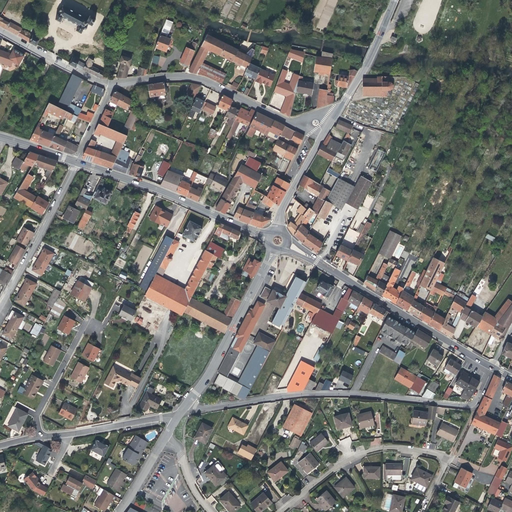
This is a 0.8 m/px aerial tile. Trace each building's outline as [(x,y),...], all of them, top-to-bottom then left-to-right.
[(327,0),(318,28),(327,30),(336,0),(327,0)] [(81,33),(84,29),(85,30),(86,29),(87,28),(87,27),(89,24),(92,26),(96,19),(90,16),(88,20),(63,6),(55,19),(60,22),(63,18),(71,22),(79,26),(76,31),(81,33)] [(160,35),(167,38),(172,22),(166,19),(160,35)] [(10,22),(10,24),(6,29),(17,36),(21,30),(22,28),(10,22)] [(21,30),(17,36),(29,42),(32,36),(29,34),(29,33),(25,31),(24,32),(21,30)] [(190,72),(197,74),(202,63),(208,51),(209,49),(212,51),(233,61),(238,50),(207,34),(189,71),(190,72)] [(33,35),(32,36),(29,42),(36,46),(40,39),(33,35)] [(171,39),(167,38),(160,35),(155,48),(166,51),(168,45),(171,39)] [(188,66),(194,51),(191,49),(187,47),(180,63),(188,66)] [(249,64),(252,57),(248,56),(241,52),(241,51),(244,52),(245,51),(239,48),(238,50),(233,61),(236,63),(236,64),(240,66),(239,68),(241,68),(241,67),(245,68),(244,70),(246,71),(249,63),(249,64)] [(0,49),(0,62),(11,67),(13,62),(19,66),(24,56),(13,49),(11,54),(9,53),(9,54),(8,53),(7,53),(7,52),(0,49)] [(288,56),(303,62),(304,54),(290,50),(288,56)] [(152,63),(158,64),(160,57),(153,55),(152,63)] [(121,63),(117,77),(126,78),(128,70),(131,59),(122,56),(120,63),(121,63)] [(330,74),(332,59),(321,57),(316,56),(314,72),(330,74)] [(79,61),(72,57),(68,64),(75,68),(76,66),(79,61)] [(85,65),(83,70),(88,72),(102,78),(102,77),(104,73),(104,72),(91,66),(94,61),(88,58),(85,65)] [(76,66),(83,70),(85,65),(79,61),(76,66)] [(227,75),(227,74),(202,63),(197,74),(207,76),(209,77),(212,78),(217,81),(220,76),(225,79),(227,75)] [(249,64),(249,63),(246,71),(245,74),(249,76),(248,78),(249,79),(251,79),(252,77),(256,79),(261,69),(260,68),(256,67),(257,65),(255,64),(254,65),(249,64)] [(140,68),(137,76),(145,75),(147,66),(142,65),(141,68),(140,68)] [(275,75),(261,69),(256,79),(255,81),(261,84),(262,82),(263,83),(264,83),(264,84),(270,87),(275,75)] [(290,117),(296,92),(299,76),(294,74),(289,85),(283,82),(287,71),(282,69),(274,91),(282,95),(287,96),(280,113),(290,117)] [(76,90),(82,79),(72,74),(67,85),(76,90)] [(303,76),(300,76),(299,76),(296,92),(306,94),(312,95),(314,83),(302,81),(303,76)] [(347,86),(348,87),(349,77),(342,76),(342,77),(339,76),(339,81),(336,80),(336,84),(339,85),(341,85),(340,86),(347,87),(347,86)] [(362,82),(363,95),(381,95),(381,97),(382,97),(382,96),(391,95),(391,90),(392,88),(393,88),(393,87),(393,85),(393,84),(391,82),(390,82),(388,82),(388,80),(388,76),(382,76),(382,77),(377,77),(377,79),(362,79),(362,82)] [(231,88),(236,91),(239,85),(234,81),(231,88)] [(158,95),(165,94),(164,82),(156,84),(148,85),(150,97),(158,95)] [(196,97),(201,85),(192,83),(186,95),(195,99),(196,97)] [(67,85),(64,91),(73,96),(76,90),(67,85)] [(104,89),(93,85),(90,91),(103,96),(105,92),(104,89)] [(327,92),(327,90),(321,89),(318,108),(325,106),(327,93),(327,92)] [(73,97),(73,96),(64,91),(56,106),(67,112),(74,115),(77,117),(79,113),(81,109),(75,105),(70,103),(73,97)] [(109,104),(116,107),(117,104),(121,95),(116,92),(114,92),(110,101),(109,104)] [(330,93),(327,93),(325,106),(332,103),(333,96),(329,96),(330,93)] [(129,107),(133,101),(132,100),(127,97),(121,95),(117,104),(127,110),(128,110),(129,107)] [(230,106),(233,100),(228,98),(223,95),(218,106),(228,111),(230,106)] [(195,99),(187,116),(192,118),(194,115),(195,115),(197,112),(199,113),(201,109),(205,102),(205,101),(200,99),(196,97),(195,99)] [(216,107),(205,102),(201,109),(212,114),(216,107)] [(64,117),(67,112),(56,106),(49,103),(42,116),(45,118),(48,112),(63,119),(64,117)] [(235,119),(239,110),(236,109),(230,106),(228,111),(225,116),(230,119),(234,121),(235,119)] [(239,110),(235,119),(240,122),(244,124),(248,125),(255,111),(251,109),(249,112),(246,111),(241,108),(239,110)] [(107,127),(114,113),(106,110),(103,115),(99,124),(107,127)] [(133,123),(136,117),(138,113),(137,113),(134,112),(132,111),(125,126),(131,128),(133,123)] [(71,120),(74,115),(67,112),(64,117),(71,120)] [(79,113),(77,117),(90,122),(92,119),(94,115),(87,112),(86,115),(79,113)] [(257,112),(250,126),(256,129),(267,135),(274,120),(266,116),(257,112)] [(240,122),(235,119),(234,121),(231,127),(228,133),(233,135),(240,122)] [(279,123),(274,120),(267,135),(277,140),(277,139),(278,139),(280,134),(284,126),(279,123)] [(337,124),(336,128),(349,134),(352,126),(339,120),(337,124)] [(30,140),(39,143),(43,130),(39,129),(40,127),(39,127),(41,124),(39,122),(30,140)] [(92,149),(87,148),(83,157),(83,159),(97,163),(112,168),(119,154),(127,136),(121,133),(107,127),(99,124),(94,134),(99,136),(100,133),(117,141),(110,156),(92,149)] [(57,131),(54,135),(58,137),(63,127),(60,125),(57,131)] [(131,129),(131,128),(125,126),(121,133),(127,136),(131,129)] [(252,137),(256,129),(250,126),(246,134),(252,137)] [(291,139),(296,131),(289,128),(284,126),(280,134),(291,139)] [(48,132),(43,130),(39,143),(44,145),(49,147),(54,135),(57,131),(49,128),(48,132)] [(208,135),(214,138),(217,132),(211,129),(208,135)] [(304,135),(296,131),(291,139),(300,144),(304,135)] [(337,152),(341,144),(332,140),(333,137),(328,134),(322,145),(317,153),(332,161),(335,156),(337,152)] [(58,137),(54,135),(49,147),(58,150),(63,151),(67,142),(58,137)] [(91,139),(87,148),(92,149),(96,142),(91,139)] [(272,150),(284,155),(289,145),(278,139),(277,139),(277,140),(272,150)] [(337,152),(345,156),(351,145),(343,141),(342,143),(341,144),(337,152)] [(78,147),(67,142),(63,151),(72,154),(75,153),(78,147)] [(298,149),(289,145),(284,155),(292,160),(298,149)] [(378,149),(368,168),(375,172),(385,152),(378,149)] [(256,155),(256,154),(249,151),(246,155),(250,157),(254,159),(256,155)] [(24,161),(23,163),(29,165),(32,166),(34,164),(38,155),(34,153),(29,152),(24,161)] [(343,161),(345,156),(337,152),(335,156),(343,161)] [(131,160),(119,154),(112,168),(119,171),(125,173),(127,171),(131,160)] [(48,170),(53,171),(57,163),(58,162),(48,158),(38,155),(34,164),(39,166),(48,170)] [(23,163),(24,161),(16,157),(11,166),(19,170),(20,168),(23,163)] [(250,157),(244,167),(261,176),(263,173),(257,170),(261,163),(254,159),(250,157)] [(279,170),(285,172),(288,162),(282,160),(279,170)] [(29,165),(23,163),(20,168),(25,171),(29,165)] [(144,166),(137,164),(133,163),(130,174),(136,176),(140,178),(144,166)] [(158,174),(164,177),(168,170),(170,166),(164,163),(158,174)] [(240,165),(234,177),(242,181),(255,188),(261,176),(244,167),(240,165)] [(188,168),(185,175),(190,178),(193,171),(188,168)] [(338,177),(340,173),(328,169),(326,173),(338,177)] [(48,179),(53,171),(48,170),(44,176),(48,179)] [(160,185),(176,191),(181,181),(183,176),(168,170),(164,177),(160,185)] [(205,184),(206,182),(208,178),(197,173),(196,177),(201,179),(200,182),(205,184)] [(206,182),(211,184),(215,176),(210,173),(208,178),(206,182)] [(25,191),(33,177),(28,174),(14,197),(31,207),(37,198),(25,191)] [(216,175),(215,176),(211,184),(211,185),(214,187),(219,177),(216,175)] [(312,192),(315,194),(318,195),(323,187),(323,186),(304,175),(299,185),(306,189),(312,192)] [(0,194),(1,195),(8,183),(4,180),(5,179),(0,176),(0,194)] [(372,182),(361,176),(354,187),(345,203),(358,210),(372,182)] [(228,182),(219,177),(214,187),(218,189),(223,191),(228,182)] [(230,205),(242,181),(234,177),(222,200),(230,205)] [(277,177),(267,197),(274,202),(278,206),(284,194),(289,184),(277,177)] [(354,187),(338,178),(331,191),(326,201),(332,205),(342,210),(345,203),(354,187)] [(191,187),(192,185),(189,184),(181,181),(176,191),(182,194),(186,196),(191,187)] [(104,189),(98,186),(93,196),(92,197),(106,204),(108,199),(110,200),(111,197),(110,196),(111,194),(112,193),(111,191),(110,191),(107,189),(104,188),(104,189)] [(198,201),(203,190),(199,188),(197,190),(191,187),(186,196),(192,199),(198,201)] [(318,195),(318,197),(326,201),(331,191),(323,187),(318,195)] [(86,210),(90,201),(83,198),(85,194),(86,192),(87,189),(83,188),(75,205),(85,210),(86,210)] [(49,203),(38,196),(37,198),(31,207),(42,214),(45,208),(49,203)] [(273,204),(274,202),(267,197),(265,196),(262,201),(271,207),(273,204)] [(318,215),(326,201),(318,197),(312,210),(314,212),(318,215)] [(230,205),(222,200),(215,209),(225,213),(228,208),(230,205)] [(326,201),(318,215),(325,219),(332,205),(326,201)] [(244,210),(253,213),(255,209),(256,207),(247,204),(244,210)] [(300,213),(293,223),(293,224),(294,222),(296,223),(302,213),(304,214),(307,210),(301,205),(299,208),(297,211),(300,213)] [(80,211),(69,206),(66,212),(63,218),(66,220),(66,221),(68,222),(69,221),(73,223),(80,211)] [(161,210),(162,209),(156,206),(149,219),(160,224),(160,223),(167,227),(173,215),(166,211),(165,212),(163,211),(161,210)] [(239,207),(234,217),(239,220),(244,210),(239,207)] [(309,233),(309,232),(304,226),(309,220),(308,219),(314,212),(312,210),(309,207),(307,210),(304,214),(303,216),(305,218),(298,228),(293,235),(298,239),(303,243),(309,233)] [(85,210),(77,227),(83,229),(89,218),(92,213),(86,210),(85,210)] [(249,223),(253,213),(244,210),(239,220),(245,222),(249,223)] [(140,214),(134,211),(127,226),(132,229),(136,221),(140,214)] [(265,217),(253,213),(249,223),(255,225),(259,227),(262,227),(270,221),(270,219),(265,217)] [(294,222),(293,224),(298,228),(305,218),(303,216),(304,214),(302,213),(296,223),(294,222)] [(195,242),(202,227),(196,224),(190,221),(183,235),(195,242)] [(290,222),(287,226),(293,235),(298,228),(293,224),(293,223),(290,222)] [(229,236),(232,229),(227,226),(220,223),(215,233),(220,236),(220,237),(227,240),(229,239),(230,236),(229,236)] [(35,233),(24,227),(17,241),(26,246),(29,240),(30,238),(32,239),(35,233)] [(353,249),(361,233),(357,232),(349,228),(341,243),(353,249)] [(240,232),(232,229),(229,236),(230,236),(237,239),(240,232)] [(401,236),(390,231),(379,253),(390,259),(401,236)] [(317,253),(323,243),(309,233),(303,243),(309,248),(317,253)] [(361,233),(353,249),(356,251),(364,235),(361,233)] [(160,266),(174,240),(170,238),(166,236),(152,263),(160,266)] [(174,252),(179,242),(174,240),(160,266),(165,269),(169,261),(171,260),(172,258),(171,257),(174,252)] [(348,261),(353,249),(341,243),(336,255),(342,258),(348,261)] [(17,245),(7,261),(16,266),(21,257),(25,250),(17,245)] [(48,264),(53,254),(54,253),(44,248),(41,254),(38,259),(48,264)] [(356,251),(353,249),(348,261),(352,263),(355,264),(359,266),(364,255),(356,251)] [(184,311),(191,298),(201,279),(213,254),(206,250),(198,265),(185,290),(183,294),(153,278),(147,290),(145,295),(182,315),(184,311)] [(53,254),(48,264),(52,266),(57,256),(53,254)] [(445,263),(433,257),(426,271),(424,276),(420,284),(420,285),(431,290),(435,282),(442,269),(443,266),(445,263)] [(252,279),(260,263),(260,262),(260,260),(257,258),(255,260),(254,259),(254,261),(253,260),(249,258),(242,273),(242,274),(243,275),(247,277),(247,276),(252,279)] [(35,265),(32,270),(41,275),(48,264),(38,259),(35,265)] [(387,264),(388,264),(395,268),(397,264),(398,263),(390,259),(388,263),(387,264)] [(156,274),(160,266),(152,263),(140,287),(147,290),(153,278),(156,274)] [(388,264),(387,264),(385,263),(384,263),(375,279),(379,281),(383,273),(388,264)] [(160,266),(156,274),(161,277),(165,269),(160,266)] [(397,269),(395,268),(390,278),(386,285),(381,295),(388,299),(396,304),(403,290),(404,288),(399,286),(397,290),(392,287),(398,273),(400,270),(397,269)] [(0,283),(5,286),(8,280),(11,275),(4,271),(2,270),(0,274),(0,283)] [(404,288),(403,290),(406,293),(416,273),(416,272),(412,271),(404,288)] [(383,273),(379,281),(386,285),(390,278),(383,273)] [(153,278),(183,294),(185,290),(161,277),(156,274),(153,278)] [(375,291),(379,281),(375,279),(367,275),(363,283),(369,287),(375,291)] [(295,277),(285,296),(273,290),(272,291),(269,289),(266,294),(262,292),(260,297),(267,301),(279,307),(271,323),(279,327),(281,324),(283,325),(282,328),(291,312),(296,302),(295,302),(301,292),(306,282),(295,277)] [(37,284),(27,278),(24,285),(21,290),(31,295),(37,284)] [(84,284),(91,288),(94,283),(86,279),(84,284)] [(85,300),(91,288),(84,284),(78,281),(71,293),(78,297),(85,300)] [(322,281),(316,290),(319,292),(318,294),(323,297),(324,295),(328,297),(333,287),(333,286),(332,285),(330,284),(329,284),(328,284),(328,285),(326,284),(322,281)] [(381,295),(386,285),(379,281),(375,291),(378,293),(381,295)] [(435,292),(443,296),(444,294),(445,291),(447,288),(435,282),(431,290),(430,294),(434,296),(435,292)] [(61,292),(58,290),(47,284),(47,286),(55,290),(47,305),(49,306),(52,308),(61,292)] [(349,288),(342,298),(348,301),(354,291),(349,288)] [(27,302),(31,295),(21,290),(18,295),(15,301),(24,306),(25,305),(27,307),(29,303),(27,302)] [(406,293),(403,290),(396,304),(401,307),(407,311),(414,298),(414,297),(406,293)] [(358,306),(363,297),(354,291),(348,301),(347,303),(350,304),(351,302),(358,306)] [(445,291),(444,294),(454,300),(456,296),(445,291)] [(456,296),(467,303),(469,299),(465,296),(465,295),(458,291),(456,296)] [(301,292),(295,302),(296,302),(316,313),(319,308),(321,304),(302,294),(303,293),(301,292)] [(465,306),(470,309),(477,297),(472,294),(469,299),(467,303),(465,306)] [(465,306),(467,303),(456,296),(454,300),(451,306),(451,307),(459,311),(461,313),(465,306)] [(231,319),(240,301),(232,297),(223,315),(231,319)] [(336,309),(343,312),(345,308),(347,303),(348,301),(342,298),(341,297),(336,309)] [(358,313),(360,309),(367,314),(368,314),(369,312),(374,303),(369,300),(363,297),(358,306),(357,308),(358,308),(356,312),(358,313)] [(223,315),(191,298),(184,311),(224,332),(231,319),(223,315)] [(413,314),(418,317),(424,306),(415,301),(415,299),(414,298),(407,311),(413,314)] [(511,301),(508,299),(494,317),(498,320),(511,302),(511,301)] [(237,341),(244,344),(264,305),(257,301),(253,309),(251,308),(236,336),(239,338),(237,341)] [(424,321),(428,324),(434,313),(437,307),(434,305),(433,306),(426,302),(424,306),(418,317),(424,321)] [(511,302),(498,320),(495,325),(490,334),(491,335),(502,341),(504,337),(503,336),(501,335),(511,316),(511,302)] [(369,312),(381,319),(386,310),(380,307),(374,303),(369,312)] [(131,321),(136,311),(124,305),(119,314),(123,316),(127,319),(131,321)] [(466,322),(472,310),(470,309),(465,306),(461,313),(462,313),(460,317),(460,318),(466,322)] [(339,320),(343,312),(336,309),(332,315),(329,313),(319,308),(316,313),(311,323),(312,323),(332,333),(336,326),(339,320)] [(386,310),(381,319),(385,322),(388,316),(390,312),(386,310)] [(482,316),(479,314),(475,312),(472,310),(466,322),(468,323),(476,327),(477,326),(482,316)] [(18,328),(24,317),(13,311),(11,315),(9,319),(10,320),(8,323),(18,328)] [(495,325),(498,320),(494,317),(485,312),(482,316),(477,326),(484,330),(490,334),(495,325)] [(445,319),(434,313),(428,324),(433,327),(439,330),(445,319)] [(75,321),(65,316),(58,329),(68,334),(72,327),(75,321)] [(401,324),(388,316),(385,322),(381,330),(400,342),(401,341),(407,345),(411,339),(415,332),(401,324)] [(511,316),(501,335),(503,336),(511,320),(511,316)] [(456,327),(453,325),(452,326),(451,325),(452,324),(449,323),(450,320),(449,320),(449,318),(446,317),(445,319),(439,330),(446,334),(451,337),(455,329),(456,327)] [(354,328),(356,324),(351,321),(348,326),(348,327),(353,330),(354,328)] [(12,339),(18,328),(8,323),(6,327),(4,331),(3,330),(1,333),(12,339)] [(35,323),(30,333),(37,336),(42,326),(35,323)] [(426,348),(432,338),(425,334),(418,329),(415,332),(411,339),(426,348)] [(254,343),(258,345),(270,351),(275,341),(259,332),(254,343)] [(237,341),(239,338),(236,336),(233,342),(231,347),(233,348),(237,341)] [(240,352),(244,344),(237,341),(233,348),(235,349),(240,352)] [(508,356),(511,358),(511,344),(507,342),(505,347),(504,349),(502,354),(508,356)] [(100,349),(89,343),(86,348),(87,348),(83,356),(93,361),(100,349)] [(61,350),(51,345),(43,361),(51,365),(55,358),(56,359),(61,350)] [(261,369),(270,351),(258,345),(239,381),(238,383),(229,379),(231,376),(228,375),(230,371),(225,368),(235,349),(233,348),(231,347),(217,372),(219,373),(214,384),(238,396),(237,396),(244,400),(245,399),(261,369)] [(397,354),(383,345),(379,352),(393,361),(397,354)] [(235,349),(225,368),(230,371),(240,352),(235,349)] [(320,349),(319,349),(313,360),(317,362),(323,351),(320,349)] [(427,359),(438,366),(443,357),(439,354),(438,353),(438,352),(433,349),(427,359)] [(405,353),(399,350),(397,354),(393,361),(399,364),(405,353)] [(455,362),(450,359),(445,368),(444,371),(454,377),(461,366),(455,362)] [(287,392),(303,390),(309,379),(314,367),(301,360),(287,388),(287,392)] [(89,368),(79,362),(75,370),(71,377),(81,383),(89,368)] [(119,381),(119,380),(128,385),(129,383),(136,387),(141,378),(133,374),(132,376),(131,375),(113,366),(105,383),(113,387),(116,381),(117,381),(118,381),(119,381)] [(417,376),(401,367),(394,379),(410,388),(417,376)] [(353,376),(343,370),(339,378),(343,380),(345,381),(345,382),(349,384),(353,376)] [(470,376),(462,372),(455,384),(465,390),(461,396),(467,399),(468,400),(472,393),(473,393),(480,381),(472,377),(470,376)] [(43,380),(32,375),(25,388),(23,393),(33,398),(36,393),(35,393),(36,392),(37,390),(43,380)] [(484,396),(491,399),(500,378),(494,375),(484,396)] [(426,382),(417,376),(410,388),(415,391),(419,393),(426,382)] [(315,390),(318,384),(309,379),(303,390),(309,390),(315,390)] [(326,379),(324,384),(320,390),(328,390),(332,382),(326,379)] [(427,389),(434,393),(439,385),(437,383),(438,382),(434,380),(433,381),(432,380),(427,389)] [(508,394),(511,396),(511,384),(507,381),(502,391),(508,394)] [(320,390),(324,384),(319,382),(318,384),(315,390),(320,390)] [(150,387),(139,407),(147,410),(150,405),(157,408),(158,405),(159,404),(162,405),(164,401),(151,394),(154,389),(150,387)] [(435,394),(434,393),(427,389),(422,397),(432,398),(435,394)] [(506,406),(507,407),(511,396),(508,394),(503,404),(506,406)] [(491,399),(484,396),(481,402),(476,412),(471,423),(495,434),(500,423),(496,421),(485,416),(486,414),(485,414),(491,399)] [(64,403),(59,413),(64,416),(65,415),(72,419),(77,409),(64,403)] [(300,403),(299,406),(310,412),(312,409),(306,406),(300,403)] [(299,406),(295,404),(283,427),(301,436),(312,413),(310,412),(299,406)] [(428,412),(427,418),(435,420),(437,407),(429,405),(428,412)] [(14,429),(19,431),(21,426),(28,414),(17,409),(8,426),(13,428),(15,428),(14,429)] [(426,425),(427,418),(428,412),(413,410),(412,418),(413,418),(412,423),(418,423),(421,424),(426,425)] [(374,424),(371,412),(357,415),(360,428),(366,427),(374,424)] [(352,425),(348,413),(334,416),(336,424),(337,423),(338,428),(344,427),(347,426),(347,427),(352,425)] [(232,418),(228,426),(244,435),(248,425),(240,421),(240,422),(232,418)] [(495,434),(501,437),(507,423),(501,421),(500,423),(495,434)] [(205,443),(212,428),(203,423),(198,431),(199,432),(198,433),(196,438),(205,443)] [(449,427),(442,423),(437,434),(445,437),(453,441),(458,431),(449,427)] [(316,438),(310,443),(316,451),(322,446),(328,442),(322,433),(316,438)] [(141,450),(146,441),(136,435),(128,448),(141,455),(143,452),(141,450)] [(310,443),(316,438),(314,435),(307,440),(310,443)] [(299,439),(294,437),(290,444),(294,446),(297,448),(301,441),(299,439)] [(102,442),(96,439),(90,450),(104,457),(109,446),(102,442)] [(506,461),(511,447),(511,446),(498,440),(494,447),(501,451),(498,458),(506,461)] [(298,449),(304,452),(307,446),(301,443),(298,449)] [(49,458),(53,450),(44,445),(42,449),(36,460),(45,465),(47,461),(46,460),(47,457),(49,458)] [(242,445),(238,453),(251,460),(256,449),(248,445),(246,447),(242,445)] [(141,455),(128,448),(122,458),(133,464),(136,458),(139,459),(141,455)] [(89,455),(100,460),(102,456),(91,451),(89,455)] [(310,453),(298,463),(307,473),(314,468),(319,464),(310,453)] [(282,475),(288,471),(281,462),(268,472),(275,481),(282,475)] [(216,469),(220,473),(225,469),(221,464),(216,469)] [(392,474),(401,474),(402,474),(402,465),(396,464),(394,464),(385,464),(385,474),(392,474)] [(221,474),(220,473),(216,469),(214,466),(206,472),(210,477),(211,478),(210,478),(216,485),(224,478),(221,474)] [(502,479),(507,468),(501,466),(500,469),(499,469),(495,476),(502,479)] [(364,477),(379,478),(379,467),(374,467),(371,467),(371,468),(364,468),(364,477)] [(107,484),(117,491),(123,481),(127,474),(116,468),(107,484)] [(418,482),(426,486),(427,487),(432,476),(425,473),(426,472),(424,472),(417,468),(411,479),(418,482)] [(454,482),(455,482),(458,484),(465,488),(472,473),(462,468),(458,475),(454,482)] [(40,484),(38,480),(35,477),(36,477),(33,472),(24,479),(24,480),(24,482),(26,484),(28,484),(32,490),(33,490),(44,496),(48,488),(40,484)] [(86,475),(81,483),(82,483),(92,489),(97,480),(86,475)] [(496,493),(497,489),(502,479),(495,476),(487,492),(494,496),(496,493)] [(81,483),(69,477),(66,483),(68,484),(67,485),(67,486),(63,484),(61,489),(75,497),(82,483),(81,483)] [(340,483),(335,487),(343,497),(354,488),(346,477),(340,483)] [(423,491),(426,486),(418,482),(415,487),(423,491)] [(114,495),(104,489),(100,496),(94,505),(104,511),(108,505),(114,495)] [(336,502),(326,491),(323,493),(320,495),(321,496),(317,499),(323,506),(323,507),(326,510),(336,502)] [(230,511),(232,511),(240,506),(229,492),(220,500),(225,506),(230,511)] [(263,493),(250,504),(257,511),(259,511),(265,508),(271,502),(263,493)] [(390,511),(394,495),(387,493),(383,509),(390,511)] [(322,507),(323,507),(323,506),(317,499),(321,496),(320,495),(320,494),(315,499),(322,507)] [(394,495),(390,511),(395,511),(401,511),(403,506),(402,506),(403,503),(404,497),(394,495)] [(443,511),(453,511),(459,502),(447,496),(445,500),(444,502),(447,504),(443,511)] [(498,511),(500,508),(503,503),(500,502),(492,498),(487,509),(494,511),(498,511)] [(503,503),(500,508),(506,511),(511,501),(505,498),(503,503)]
